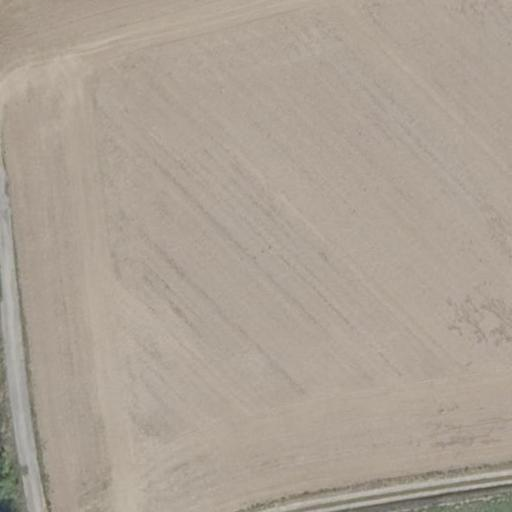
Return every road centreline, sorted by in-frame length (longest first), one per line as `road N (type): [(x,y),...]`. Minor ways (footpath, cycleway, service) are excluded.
road 1 (track): [(0,215),(35,511)]
road 2 (track): [(292,511),(511,474)]
